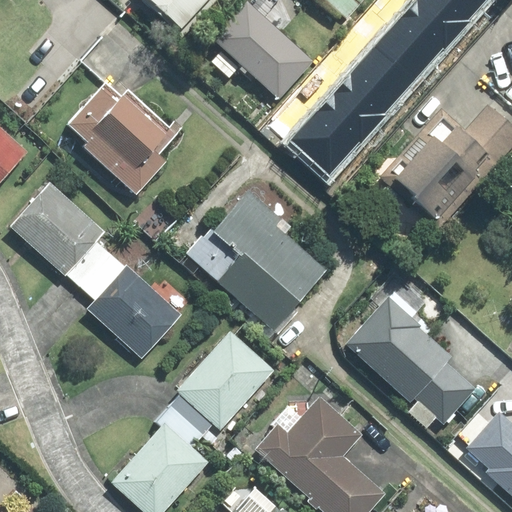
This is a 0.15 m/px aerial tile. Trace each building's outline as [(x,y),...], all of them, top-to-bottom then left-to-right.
[(118,0),(160,45),(209,0),(118,0)] [(361,0),(325,0),(345,18),(361,0)] [(406,67),(422,83),(452,52),(443,44),(485,0),(400,0),(437,35),(406,67)] [(309,66),(236,2),(201,42),(274,106),(309,66)] [(511,65),(503,76),(511,84),(511,33),(510,36),(511,38),(511,65)] [(95,75),(51,127),(133,195),(176,143),(95,75)] [(436,111),(366,199),(412,236),(470,164),(486,176),(511,143),(511,129),(479,103),(458,129),(436,111)] [(0,179),(22,154),(0,135),(0,179)] [(181,254),(265,331),(327,268),(242,187),(181,254)] [(41,189),(4,231),(85,303),(74,315),(132,366),(180,312),(41,189)] [(381,296),(338,344),(436,430),(479,381),(381,296)] [(225,331),(101,485),(135,511),(159,511),(200,462),(184,449),(202,426),(214,436),(270,367),(225,331)] [(299,386),(244,447),(315,511),(361,511),(378,494),(339,459),(357,439),(299,386)] [(511,431),(495,416),(459,456),(511,504),(511,431)] [(269,511),(246,489),(223,511),(269,511)]
